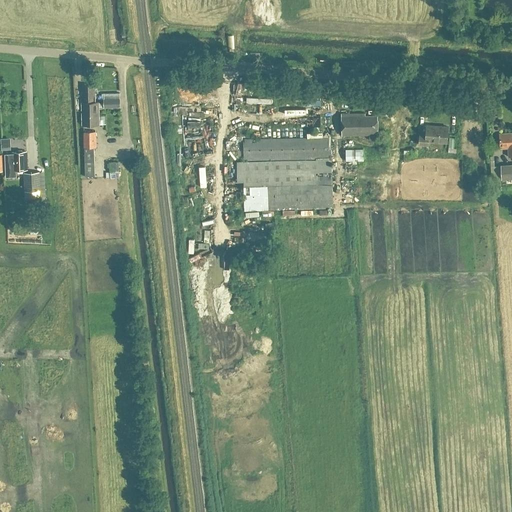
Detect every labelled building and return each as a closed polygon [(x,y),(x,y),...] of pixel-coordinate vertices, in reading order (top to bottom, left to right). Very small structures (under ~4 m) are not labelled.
[(252,8),(254,14),(263,10),(261,5),(252,8)] [(104,102),(98,102),(95,102),(95,85),(82,86),(82,109),(84,109),(84,124),(99,124),(98,107),(104,107),(104,108),(120,107),(120,97),(104,98),(104,102)] [(378,138),(378,134),(377,115),(365,115),(365,113),(341,113),(342,135),(367,135),(367,134),(369,134),(369,137),(370,139),(372,141),(374,141),(376,141),(377,140),(378,138)] [(205,148),(204,118),(193,119),(194,149),(205,148)] [(307,134),(323,133),(323,124),(315,124),(315,129),(306,130),(307,134)] [(447,142),(448,126),(427,125),(427,127),(411,126),(410,144),(428,145),(429,141),(447,142)] [(94,154),(94,148),(97,148),(96,131),(83,131),(83,148),(84,148),(85,176),(95,176),(94,154)] [(511,134),(511,133),(499,134),(500,148),(508,148),(509,156),(511,156),(511,134)] [(333,137),(246,138),(247,160),(333,159),(333,137)] [(364,160),(364,149),(346,149),(346,161),(364,160)] [(13,170),(27,169),(27,151),(12,152),(13,170)] [(105,171),(119,170),(119,161),(109,162),(109,165),(104,166),(105,171)] [(334,210),(334,161),(240,162),(241,212),(334,210)] [(511,165),(501,166),(502,178),(502,187),(511,186),(511,165)] [(25,187),(39,187),(38,173),(24,174),(25,187)] [(128,223),(124,209),(119,210),(123,224),(128,223)] [(122,241),(110,243),(111,253),(123,250),(122,241)]
